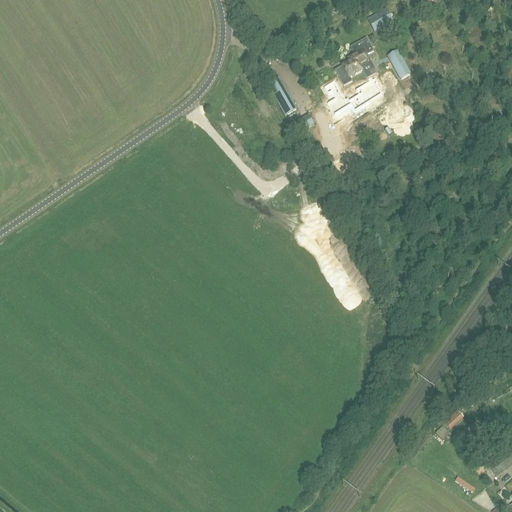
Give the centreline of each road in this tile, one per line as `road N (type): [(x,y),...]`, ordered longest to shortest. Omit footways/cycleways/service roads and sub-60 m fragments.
road 1 (unclassified): [(0,233),(202,90),(221,49),(217,0)]
road 2 (track): [(222,34),(260,55),(353,0)]
